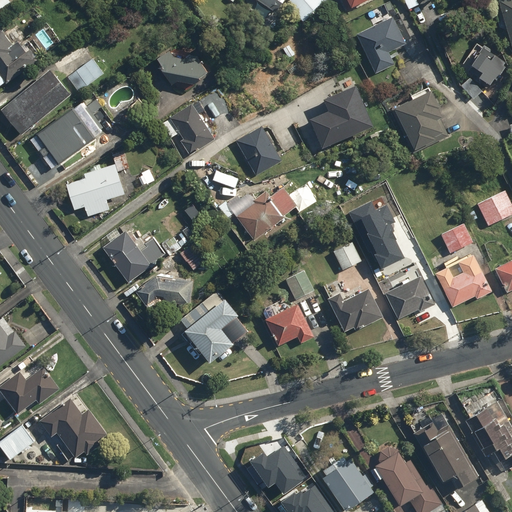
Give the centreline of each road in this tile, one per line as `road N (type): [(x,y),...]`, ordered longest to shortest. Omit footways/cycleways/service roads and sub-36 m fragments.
road 1 (residential): [(511,346),(235,417),(183,439)]
road 2 (secondary): [(183,439),(0,192)]
road 3 (unknown): [(511,180),(437,81),(394,0)]
